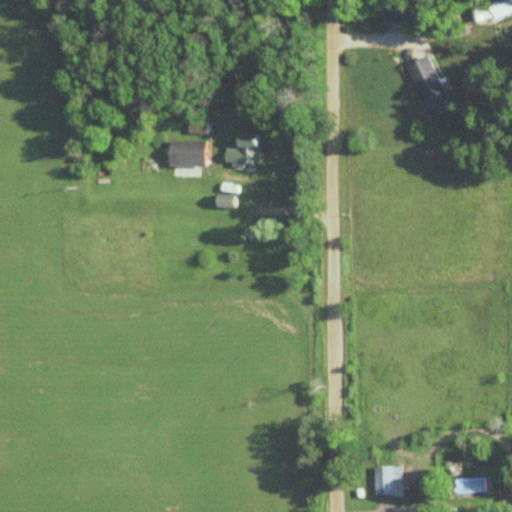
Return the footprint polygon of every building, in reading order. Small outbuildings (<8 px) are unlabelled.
[(511,15),(511,0),(498,0),(491,3),(498,21),(511,15)] [(386,23),(419,23),(419,6),(386,6),(386,23)] [(409,66),(431,120),(455,110),(432,56),(409,66)] [(211,118),(190,118),(190,133),(211,133),(211,118)] [(261,147),(268,147),(268,134),(241,134),(241,144),(228,144),(228,162),(261,162),(261,147)] [(173,166),(214,166),(214,141),(173,141),(173,166)] [(403,466),(375,466),(375,495),(403,495),(403,466)]
